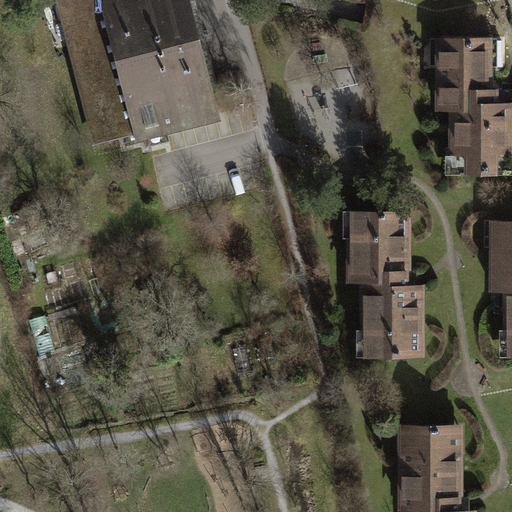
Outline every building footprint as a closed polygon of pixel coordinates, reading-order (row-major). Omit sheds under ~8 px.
[(224,114),(192,0),(56,0),(95,140),(137,130),(139,137),(167,129),(224,114)] [(490,36),(437,37),(440,112),(461,111),(464,184),(511,182),(511,112),(493,113),(490,36)] [(401,208),(348,209),(350,284),(372,283),(374,356),(436,354),(434,284),(403,285),(401,208)] [(511,217),(492,218),(495,292),(511,291),(511,217)] [(457,427),(404,429),(406,503),(427,503),(427,511),(490,511),(490,504),(459,505),(457,427)]
